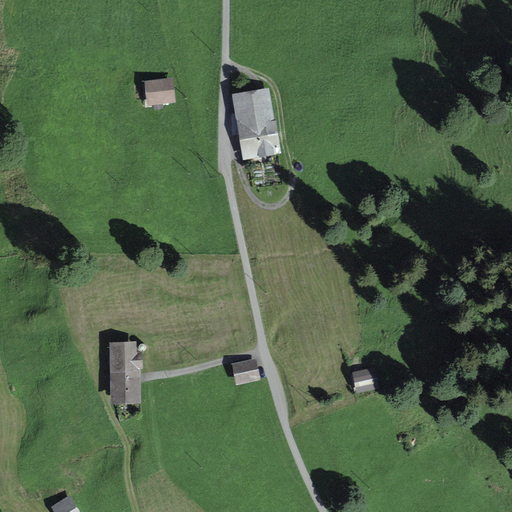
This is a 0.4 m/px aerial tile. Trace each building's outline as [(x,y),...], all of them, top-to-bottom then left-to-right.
[(149,83),(151,101),(171,99),(169,82),(149,83)] [(278,152),(276,133),(265,135),(264,124),(271,123),(266,93),(238,97),(247,153),(270,149),(271,153),(278,152)] [(114,372),(136,372),(139,371),(138,354),(133,354),(132,346),(114,346),(114,372)] [(238,381),(257,378),(254,362),(235,366),(238,381)] [(357,374),(360,389),(375,386),(372,371),(357,374)] [(115,399),(137,399),(136,372),(114,372),(115,399)] [(56,507),(59,511),(75,511),(68,500),(56,507)]
